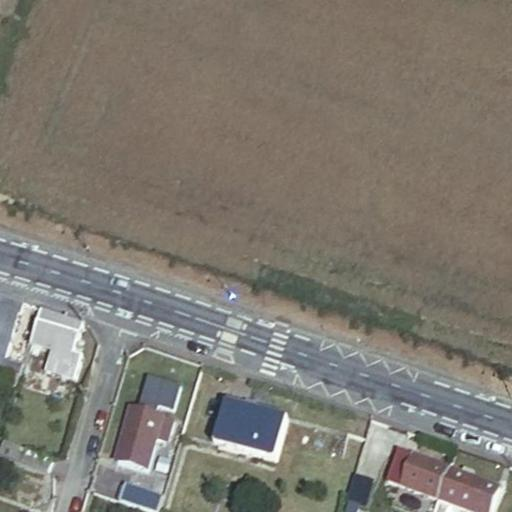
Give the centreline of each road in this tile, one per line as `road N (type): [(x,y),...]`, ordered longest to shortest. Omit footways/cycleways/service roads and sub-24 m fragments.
road 1 (tertiary): [(129,297),(511,425)]
road 2 (residential): [(129,297),(68,511)]
road 3 (tertiary): [(0,259),(129,297)]
